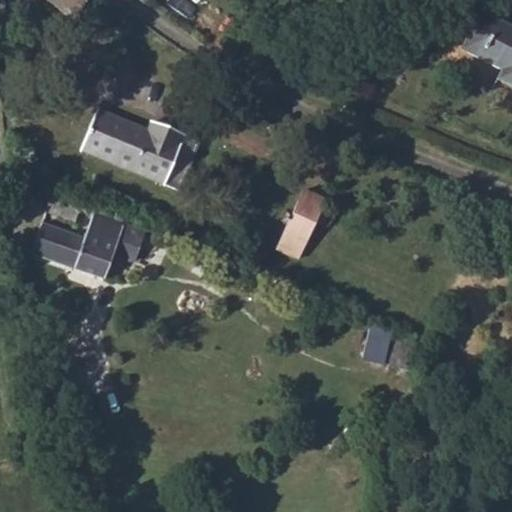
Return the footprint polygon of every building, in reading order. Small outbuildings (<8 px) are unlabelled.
[(50,0),(73,17),(85,0),(50,0)] [(511,39),(477,23),(460,59),(501,79),(497,88),(511,95),(511,39)] [(96,103),(78,144),(173,186),(196,135),(149,114),(144,124),(96,103)] [(300,185),(275,245),(296,255),(313,219),(324,224),(331,210),(319,204),(323,195),(300,185)] [(56,192),(49,207),(77,219),(83,205),(56,192)] [(86,235),(44,218),(33,247),(104,276),(111,256),(130,263),(143,233),(96,213),(86,235)] [(363,357),(385,363),(395,329),(373,322),(363,357)] [(401,346),(395,371),(410,375),(416,349),(401,346)]
